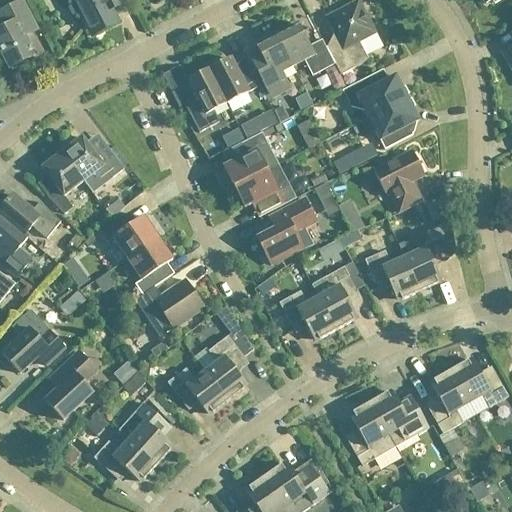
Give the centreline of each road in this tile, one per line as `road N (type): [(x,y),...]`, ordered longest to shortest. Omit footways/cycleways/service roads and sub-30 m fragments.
road 1 (residential): [(165,511),(272,414),(378,350),(496,305)]
road 2 (residential): [(496,305),(482,251),(472,90),(459,44),(427,0)]
road 3 (residential): [(237,294),(123,62)]
road 4 (residential): [(0,142),(123,62)]
road 5 (residential): [(123,62),(247,0)]
